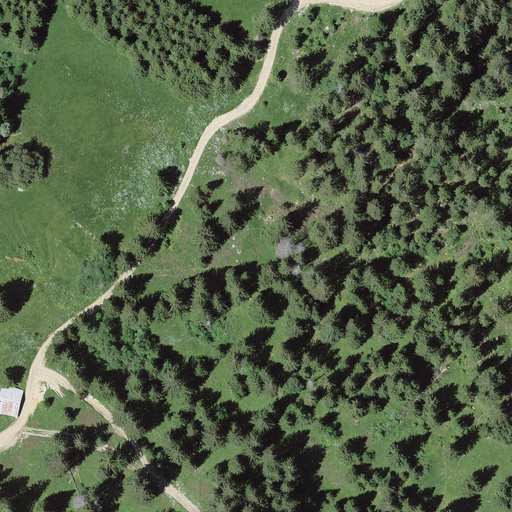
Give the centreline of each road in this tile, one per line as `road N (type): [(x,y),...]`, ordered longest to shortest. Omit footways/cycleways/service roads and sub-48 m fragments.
road 1 (track): [(302,0),(278,29),(254,101),(212,128),(129,274),(45,346),(24,419),(0,442)]
road 2 (track): [(35,368),(92,397),(202,511)]
road 3 (track): [(14,430),(118,451),(139,442)]
